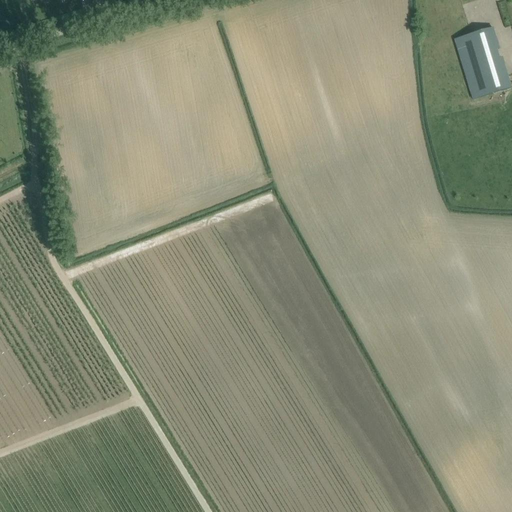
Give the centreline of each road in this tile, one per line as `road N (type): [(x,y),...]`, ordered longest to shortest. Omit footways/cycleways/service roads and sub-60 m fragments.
road 1 (unclassified): [(176,0),(0,53)]
road 2 (track): [(0,180),(40,159),(21,47)]
